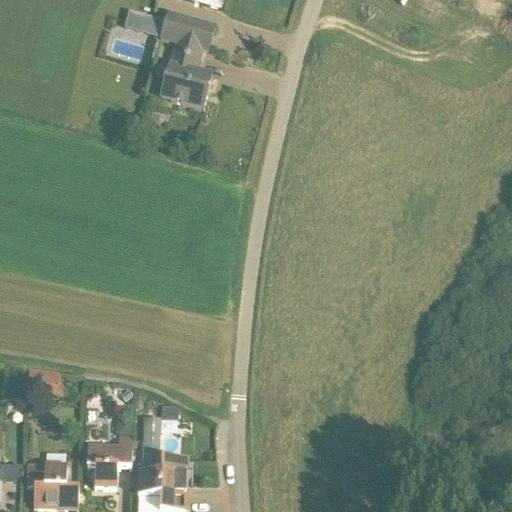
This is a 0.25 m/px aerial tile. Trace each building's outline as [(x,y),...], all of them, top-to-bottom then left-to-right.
[(179,0),(221,12),(225,0),(179,0)] [(390,0),(444,31),(455,13),(433,0),(390,0)] [(175,47),(160,101),(203,114),(208,96),(215,98),(219,83),(196,76),(203,53),(208,55),(215,30),(168,17),(161,43),(175,47)] [(129,148),(135,131),(121,126),(115,143),(129,148)] [(122,398),(126,404),(133,399),(130,393),(122,398)] [(145,422),(143,466),(159,467),(162,423),(145,422)] [(88,450),(87,472),(96,473),(95,492),(118,493),(118,473),(132,474),(133,441),(119,440),(118,451),(88,450)] [(186,511),(188,464),(162,463),(162,478),(140,477),(138,511),(186,511)] [(19,469),(4,469),(4,482),(18,483),(19,469)] [(29,469),(28,490),(35,491),(34,511),(78,511),(79,492),(67,491),(68,470),(29,469)]
